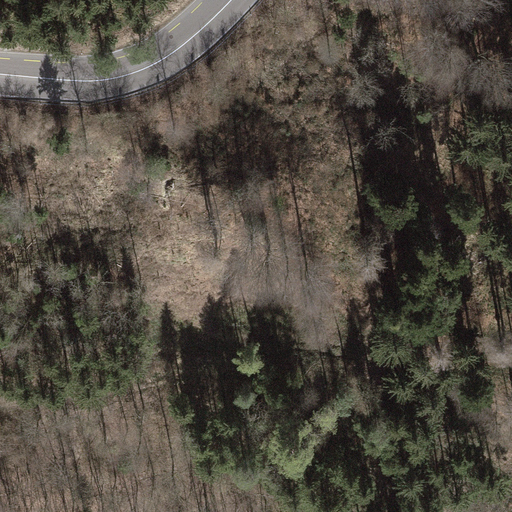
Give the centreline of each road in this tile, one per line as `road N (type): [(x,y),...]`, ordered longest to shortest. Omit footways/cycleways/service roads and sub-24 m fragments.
road 1 (secondary): [(228,0),(171,51),(135,70),(92,78),(0,72)]
road 2 (track): [(157,381),(0,405)]
